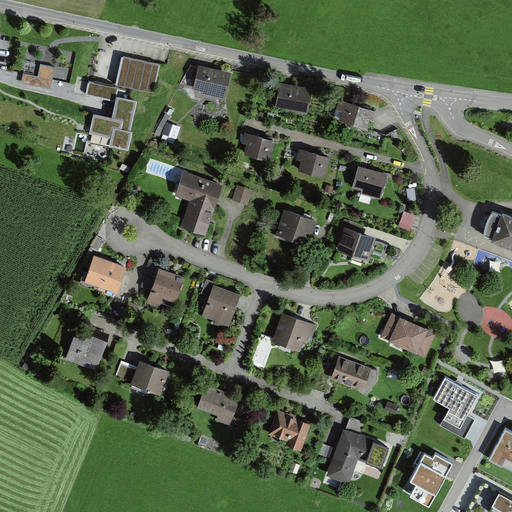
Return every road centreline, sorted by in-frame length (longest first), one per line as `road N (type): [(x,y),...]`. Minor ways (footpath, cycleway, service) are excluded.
road 1 (unclassified): [(401,93),(0,2)]
road 2 (residential): [(263,281),(323,298),(375,286),(403,264),(424,231),(431,172)]
road 3 (residential): [(431,172),(275,132)]
road 4 (residential): [(97,323),(233,373)]
road 5 (residential): [(129,230),(263,281)]
road 6 (residential): [(233,373),(341,412),(331,438)]
road 7 (residential): [(511,411),(494,419),(445,511)]
